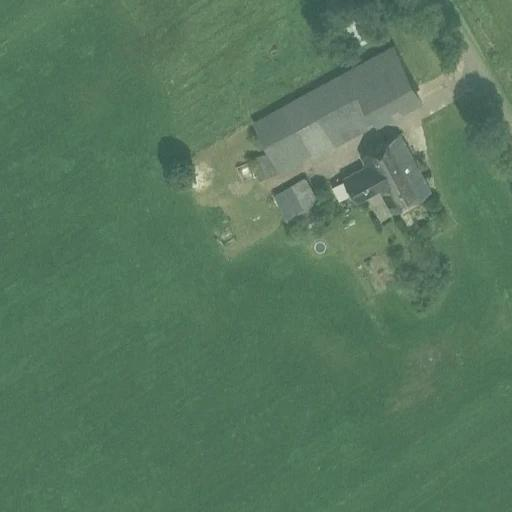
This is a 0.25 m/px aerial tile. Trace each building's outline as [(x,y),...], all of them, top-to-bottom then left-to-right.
[(376,14),(371,7),(365,3),(358,0),(350,1),(343,4),(337,9),(334,16),(333,24),(334,31),(338,38),(345,42),(352,45),(360,44),(367,41),(373,36),(376,29),(377,21),(376,14)] [(339,75),(286,104),(314,155),(367,126),(339,75)] [(401,134),(362,155),(367,166),(346,177),(358,200),(379,189),(391,212),(431,191),(401,134)] [(204,161),(190,171),(205,191),(219,181),(204,161)] [(306,178),(274,195),(291,226),(323,208),(306,178)]
